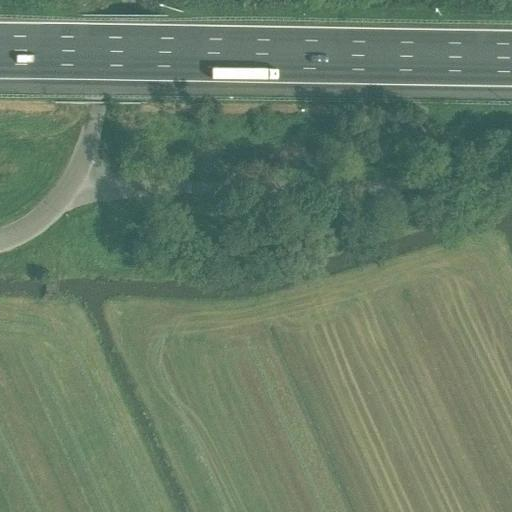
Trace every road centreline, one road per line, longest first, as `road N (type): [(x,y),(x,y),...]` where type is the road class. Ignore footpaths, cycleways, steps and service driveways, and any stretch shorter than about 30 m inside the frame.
road 1 (motorway): [(0,51),(511,59)]
road 2 (unclassified): [(69,187),(511,183)]
road 3 (unclassified): [(69,187),(131,0)]
